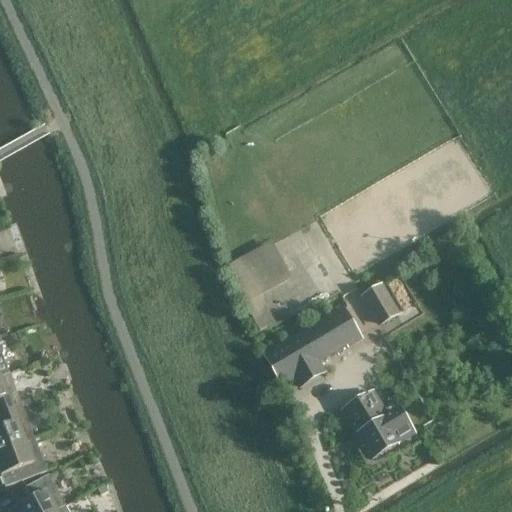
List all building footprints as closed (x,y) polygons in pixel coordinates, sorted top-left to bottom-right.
[(276,242),(236,259),(267,329),(276,324),(260,287),(290,274),(276,242)] [(386,284),(363,297),(381,327),(403,314),(386,284)] [(344,308),(262,358),(281,390),(295,382),(300,391),(327,375),(321,366),(348,350),(349,352),(364,342),(344,308)] [(0,379),(9,376),(1,355),(17,349),(12,337),(0,342),(0,379)] [(0,417),(17,411),(21,410),(9,376),(0,379),(0,417)] [(373,396),(342,414),(357,440),(360,439),(373,461),(399,446),(398,445),(414,436),(401,413),(388,421),(373,396)] [(22,422),(17,411),(0,417),(0,428),(0,430),(0,454),(34,442),(26,421),(22,422)] [(34,442),(0,454),(0,478),(5,490),(46,474),(34,442)] [(57,511),(64,508),(48,477),(24,490),(30,501),(9,511),(57,511)] [(104,486),(97,491),(100,497),(108,493),(104,486)]
